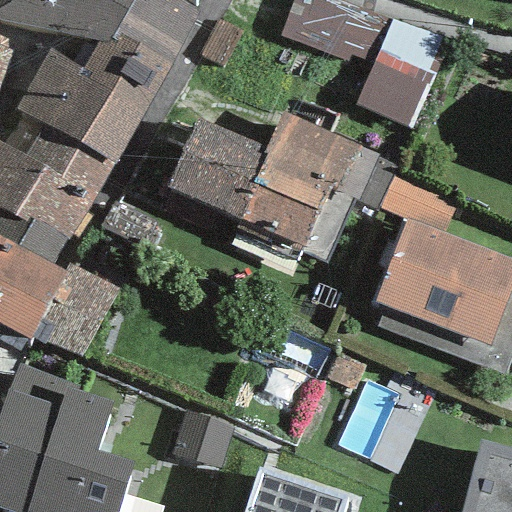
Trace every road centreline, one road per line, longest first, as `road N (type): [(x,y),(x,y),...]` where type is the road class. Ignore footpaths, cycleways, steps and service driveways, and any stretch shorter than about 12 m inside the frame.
road 1 (residential): [(65,271),(217,0)]
road 2 (residential): [(369,0),(511,48)]
